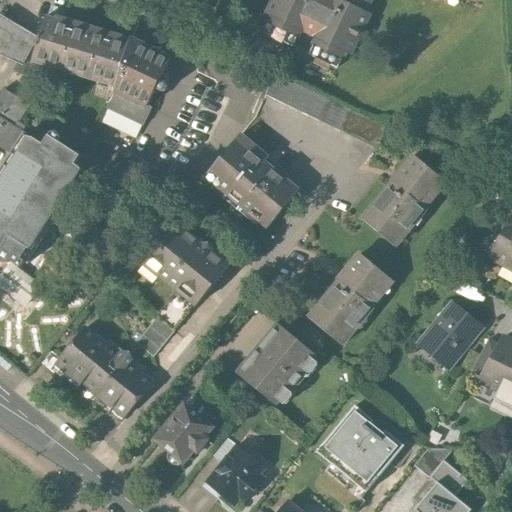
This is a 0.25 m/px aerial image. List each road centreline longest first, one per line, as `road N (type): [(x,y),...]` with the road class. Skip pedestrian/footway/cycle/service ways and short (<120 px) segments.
road 1 (residential): [(99,478),(344,169)]
road 2 (tertiary): [(0,400),(99,478)]
